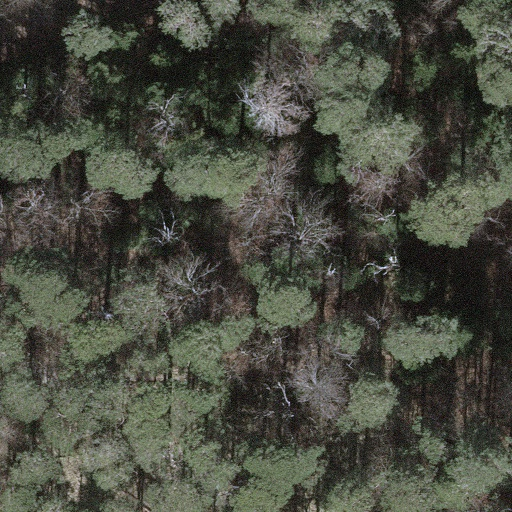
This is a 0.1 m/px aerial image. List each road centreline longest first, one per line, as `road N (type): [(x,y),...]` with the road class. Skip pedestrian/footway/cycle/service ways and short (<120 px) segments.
road 1 (track): [(511,438),(399,363),(353,355),(111,362),(0,350)]
road 2 (track): [(0,46),(127,0)]
